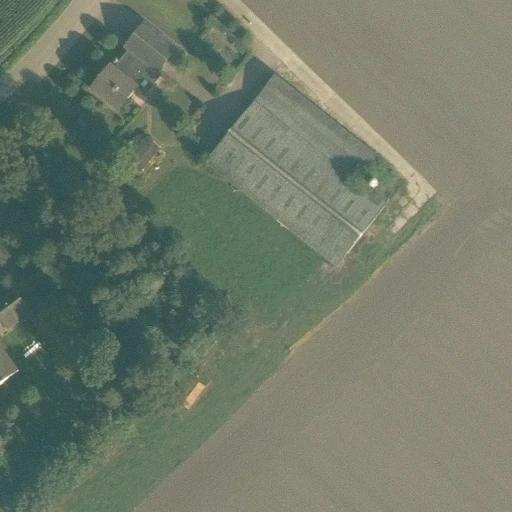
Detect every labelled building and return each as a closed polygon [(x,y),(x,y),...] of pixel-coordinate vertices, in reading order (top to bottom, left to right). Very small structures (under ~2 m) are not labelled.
[(159,73),(178,49),(145,23),(125,48),(129,51),(114,70),(110,67),(92,90),(118,111),(136,88),(151,68),(159,73)] [(337,267),(386,206),(360,186),(380,160),(350,137),(331,163),(254,103),(206,163),(337,267)] [(149,136),(127,163),(140,174),(162,148),(149,136)] [(0,217),(2,221),(29,204),(18,185),(0,196),(0,217)] [(0,385),(19,372),(0,346),(0,336),(27,317),(41,306),(22,280),(0,295),(0,385)] [(169,395),(186,410),(206,388),(188,372),(169,395)]
